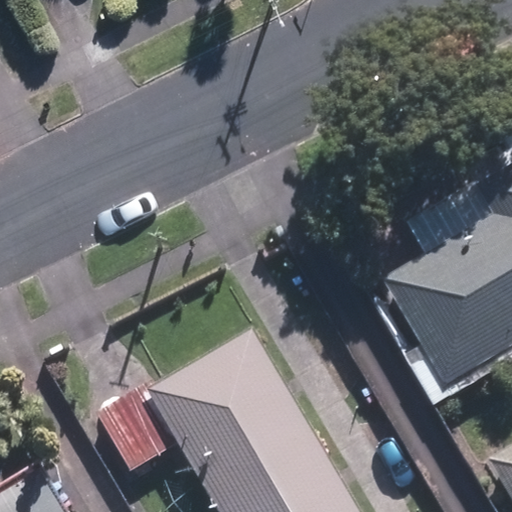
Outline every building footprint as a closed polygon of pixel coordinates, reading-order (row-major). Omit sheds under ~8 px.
[(511,144),(500,152),(511,173),(511,174),(478,194),(495,224),(384,289),(447,395),(511,356),(511,144)] [(357,511),(246,322),(150,378),(147,374),(90,407),(124,465),(172,437),(216,511),(357,511)] [(442,391),(412,341),(398,350),(428,399),(442,391)] [(511,502),(511,436),(483,454),(511,502)] [(55,511),(28,465),(0,481),(0,511),(55,511)]
